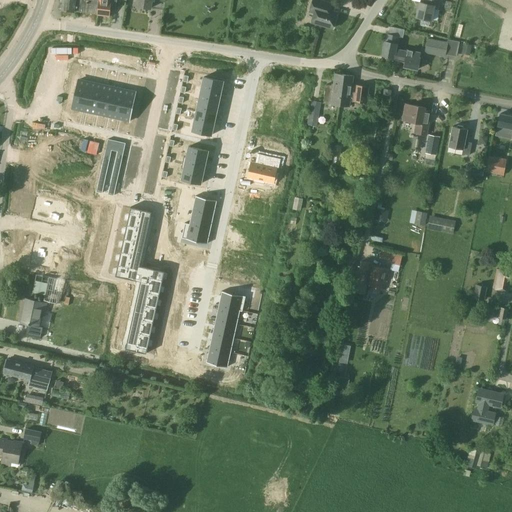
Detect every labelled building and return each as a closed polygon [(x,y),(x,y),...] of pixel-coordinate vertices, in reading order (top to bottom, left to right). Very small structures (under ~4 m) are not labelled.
[(59,0),(59,9),(76,11),(76,0),(59,0)] [(75,11),(97,14),(98,0),(76,0),(76,11),(75,11)] [(98,0),(97,14),(98,14),(110,16),(110,15),(112,15),(113,10),(116,10),(116,0),(98,0)] [(312,22),(332,28),(337,12),(326,9),(328,2),(319,0),(312,0),(310,11),(314,13),(312,22)] [(416,17),(432,20),(434,8),(439,9),(440,0),(423,0),(423,2),(419,2),(416,17)] [(395,51),(396,48),(397,44),(399,36),(387,34),(386,41),(384,41),(382,55),(393,57),(394,51),(395,51)] [(444,56),(447,43),(428,39),(425,53),(444,56)] [(450,39),(449,61),(457,62),(458,40),(450,39)] [(394,51),(393,57),(392,59),(404,62),(403,66),(417,69),(418,65),(419,65),(422,63),(423,59),(421,56),(419,56),(420,52),(407,49),(407,51),(396,48),(395,51),(394,51)] [(324,103),(339,105),(340,99),(343,99),(344,94),(341,93),(344,74),(335,73),(334,83),(332,83),(331,85),(326,84),(324,103)] [(353,76),(344,74),(341,93),(344,94),(343,99),(340,99),(339,105),(349,106),(350,101),(367,103),(369,86),(355,84),(355,85),(352,85),(353,76)] [(204,77),(201,88),(221,92),(224,81),(204,77)] [(80,79),(76,94),(88,96),(91,82),(80,79)] [(91,82),(88,96),(99,99),(103,84),(91,82)] [(103,84),(99,99),(111,101),(114,87),(103,84)] [(114,87),(111,101),(122,104),(125,89),(114,87)] [(201,88),(199,98),(219,103),(221,92),(201,88)] [(125,89),(122,104),(133,106),(136,92),(125,89)] [(76,94),(73,109),(85,111),(88,96),(76,94)] [(88,96),(85,111),(96,114),(99,99),(88,96)] [(217,113),(219,103),(199,98),(197,109),(217,113)] [(99,99),(96,114),(107,116),(111,101),(99,99)] [(307,124),(317,126),(321,102),(312,100),(307,124)] [(111,101),(107,116),(118,118),(122,104),(111,101)] [(122,104),(118,118),(130,121),(133,106),(122,104)] [(408,124),(416,126),(415,132),(435,136),(436,126),(430,125),(432,118),(424,117),(426,107),(412,105),(408,124)] [(214,124),(217,113),(197,109),(194,119),(214,124)] [(511,135),(511,115),(500,113),(497,126),(506,127),(504,134),(511,136),(511,135)] [(214,124),(194,119),(192,130),(212,135),(214,124)] [(451,126),(447,146),(463,149),(463,153),(470,154),(472,142),(465,140),(467,129),(451,126)] [(42,134),(38,152),(55,156),(53,164),(67,167),(70,157),(65,156),(68,143),(73,144),(74,136),(65,134),(63,139),(42,134)] [(425,153),(436,155),(440,137),(429,135),(425,153)] [(112,150),(118,151),(124,153),(126,143),(108,139),(106,149),(112,150)] [(189,146),(186,157),(206,162),(208,151),(189,146)] [(296,155),(295,155),(285,153),(284,161),(294,163),(296,155)] [(261,156),(262,156),(260,164),(256,163),(255,167),(254,167),(252,177),(257,178),(256,181),(257,181),(266,182),(265,183),(266,184),(267,181),(274,182),(277,169),(280,170),(282,160),(261,155),(261,156)] [(507,158),(488,155),(485,171),(504,175),(507,158)] [(186,157),(184,168),(204,172),(206,162),(186,157)] [(472,167),(471,174),(483,176),(485,170),(472,167)] [(201,183),(204,172),(184,168),(181,179),(201,183)] [(193,210),(214,215),(217,200),(196,195),(193,210)] [(35,211),(33,219),(44,221),(44,222),(61,225),(61,226),(62,226),(66,206),(65,206),(37,200),(36,202),(35,208),(34,211),(35,211)] [(116,274),(116,276),(137,280),(137,279),(137,280),(138,280),(141,280),(127,343),(126,348),(147,353),(148,345),(149,340),(151,332),(152,326),(154,318),(155,313),(157,305),(158,299),(160,291),(161,286),(163,278),(164,272),(165,271),(144,266),(144,267),(143,267),(143,266),(143,267),(140,266),(151,216),(152,211),(131,207),(129,215),(128,220),(126,228),(125,234),(123,242),(122,247),(120,255),(119,260),(117,269),(116,274)] [(376,220),(388,221),(389,208),(377,207),(376,220)] [(214,215),(193,210),(189,224),(211,229),(214,215)] [(427,213),(416,211),(414,223),(424,225),(427,213)] [(457,220),(432,216),(430,228),(455,232),(457,220)] [(211,229),(189,224),(186,239),(208,243),(211,229)] [(30,264),(30,265),(48,269),(48,268),(51,253),(56,254),(56,253),(58,242),(40,238),(41,239),(39,244),(35,243),(31,264),(30,264)] [(386,262),(400,265),(402,256),(389,252),(388,253),(381,251),(380,257),(387,259),(386,262)] [(365,293),(366,285),(370,265),(371,263),(361,261),(357,283),(355,291),(365,293)] [(390,269),(370,265),(366,285),(386,289),(390,269)] [(511,281),(511,280),(511,272),(497,269),(494,288),(509,291),(511,281)] [(473,298),(484,300),(487,286),(476,284),(473,298)] [(222,291),(219,305),(240,310),(243,295),(222,291)] [(42,311),(45,311),(47,303),(26,298),(21,322),(28,324),(26,334),(40,337),(43,327),(39,326),(42,311)] [(237,324),(240,310),(219,305),(216,319),(237,324)] [(500,306),(498,317),(506,319),(508,308),(500,306)] [(357,330),(361,312),(348,309),(344,327),(357,330)] [(237,324),(216,319),(213,333),(234,338),(237,324)] [(213,333),(210,347),(231,352),(234,338),(213,333)] [(348,363),(351,346),(343,344),(340,362),(348,363)] [(228,367),(231,352),(210,347),(206,362),(228,367)] [(29,385),(47,390),(52,371),(34,366),(34,365),(7,358),(4,373),(30,379),(29,385)] [(107,375),(104,389),(123,393),(126,379),(107,375)] [(493,425),(496,413),(487,411),(489,404),(500,407),(503,393),(479,388),(476,401),(479,402),(477,409),(475,408),(472,420),(493,425)] [(26,393),(24,401),(42,405),(44,397),(26,393)] [(494,425),(502,427),(504,417),(497,415),(494,425)] [(42,432),(27,429),(25,439),(40,442),(42,432)] [(17,462),(21,442),(13,441),(13,442),(6,441),(6,439),(0,438),(0,454),(2,455),(0,462),(11,464),(12,461),(17,462)] [(487,468),(489,460),(483,458),(484,455),(480,453),(481,451),(474,449),(475,448),(470,447),(465,464),(476,468),(477,465),(487,468)]
